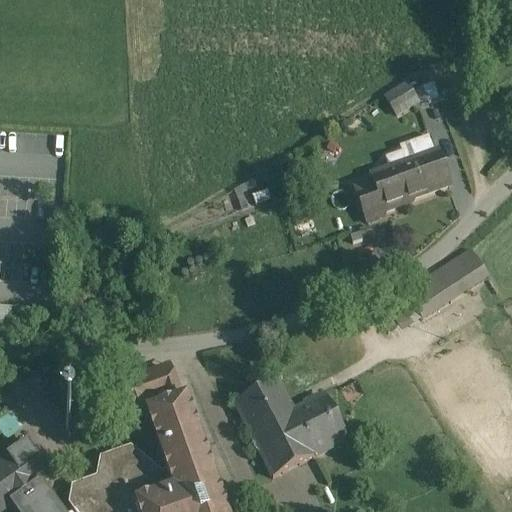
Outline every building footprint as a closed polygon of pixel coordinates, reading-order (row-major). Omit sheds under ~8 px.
[(406,91),(386,103),(398,122),(418,109),(406,91)] [(407,167),(397,170),(409,204),(449,189),(438,156),(427,159),(407,167)] [(397,170),(371,179),(375,191),(357,197),(367,226),(381,221),(384,216),(394,212),(396,208),(409,204),(397,170)] [(471,255),(405,297),(409,302),(379,322),(388,336),(483,275),(471,255)] [(182,399),(177,385),(178,385),(177,384),(173,385),(168,370),(118,388),(119,390),(120,390),(129,416),(129,417),(130,419),(132,425),(149,419),(152,418),(154,421),(149,423),(150,425),(154,424),(159,436),(154,437),(155,440),(159,438),(164,450),(159,451),(160,454),(164,452),(168,462),(163,464),(164,466),(169,464),(171,472),(158,477),(130,453),(102,463),(98,482),(74,491),(70,510),(71,510),(72,511),(219,511),(218,509),(222,508),(221,504),(217,506),(213,494),(217,493),(216,491),(212,492),(209,482),(213,481),(212,478),(208,480),(204,468),(208,467),(207,464),(203,465),(199,454),(203,453),(202,450),(198,451),(195,442),(198,440),(197,438),(194,439),(190,427),(193,426),(193,424),(189,425),(185,413),(188,412),(188,409),(184,411),(182,407),(185,406),(185,404),(181,405),(179,401),(183,400),(182,398),(182,399)] [(278,384),(234,406),(273,479),(346,443),(324,399),(293,414),(278,384)] [(0,511),(3,511),(10,507),(13,511),(61,511),(42,485),(51,478),(50,477),(27,445),(28,445),(26,443),(6,457),(7,459),(0,464),(0,511)]
